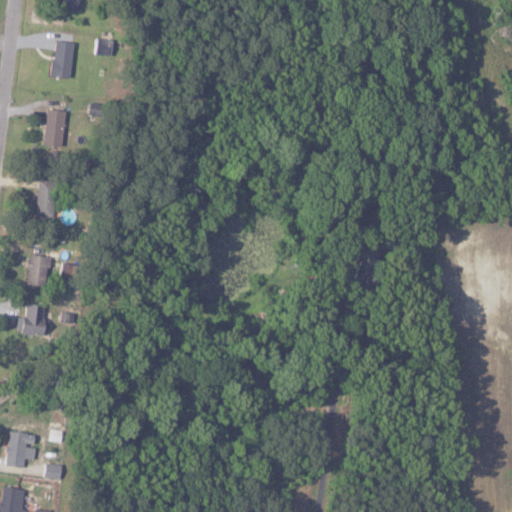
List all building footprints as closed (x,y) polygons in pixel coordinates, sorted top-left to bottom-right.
[(74,0),(55,0),(54,6),(73,10),(74,0)] [(91,54),(108,55),(109,39),(92,38),(91,54)] [(65,78),(71,43),(51,40),(46,74),(65,78)] [(38,144),(57,146),(62,111),(43,108),(38,144)] [(50,217),(51,180),(34,179),(32,216),(50,217)] [(375,248),(353,248),(353,269),(375,268),(375,248)] [(42,267),(47,267),(47,256),(24,255),(22,284),(41,285),(42,267)] [(40,305),(22,304),(21,317),(13,317),(12,332),(38,334),(40,305)] [(1,466),(19,468),(20,458),(30,460),(31,445),(30,445),(31,434),(5,431),(1,466)] [(58,465),(41,462),(39,477),(56,480),(58,465)] [(0,511),(27,511),(28,511),(18,510),(19,489),(0,487),(0,511)]
